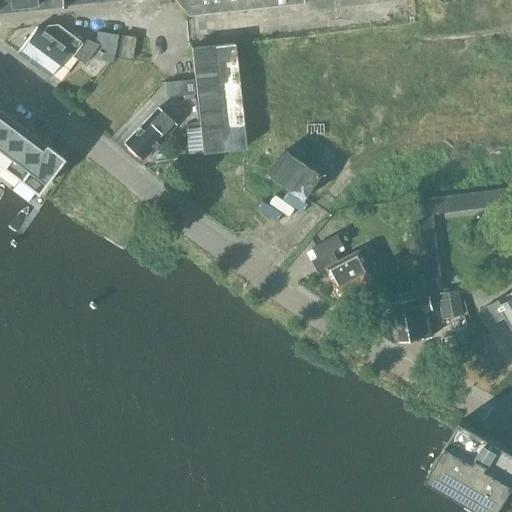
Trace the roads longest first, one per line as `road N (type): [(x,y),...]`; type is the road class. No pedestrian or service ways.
road 1 (unclassified): [(511,424),(303,303),(0,62)]
road 2 (unknown): [(0,38),(45,18),(236,19),(382,0)]
road 3 (unknown): [(259,270),(327,197),(330,138)]
